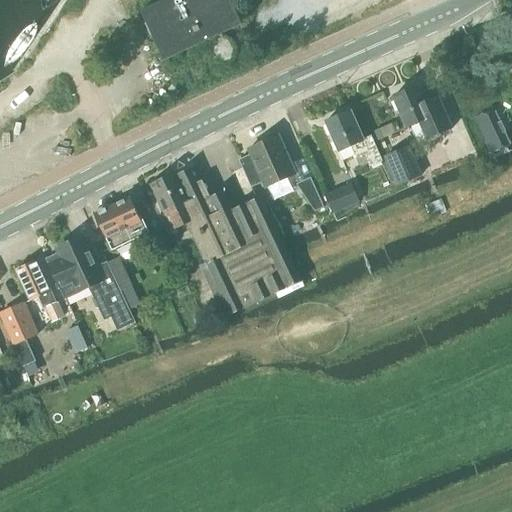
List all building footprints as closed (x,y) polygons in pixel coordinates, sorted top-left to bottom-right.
[(174,0),(176,3),(151,15),(169,53),(210,33),(215,43),(213,43),(210,52),(215,61),(225,65),(234,60),(238,50),(233,41),(224,38),(220,29),(235,22),(224,0),(174,0)] [(427,105),(420,88),(395,99),(408,129),(420,124),(427,142),(453,131),(440,99),(427,105)] [(475,120),(490,153),(492,156),(511,146),(511,141),(497,110),(475,120)] [(352,111),(326,123),(340,153),(352,148),(357,159),(365,155),(370,168),(383,162),(372,136),(364,140),(352,111)] [(397,134),(393,125),(375,132),(379,141),(397,134)] [(267,188),(296,175),(279,137),(250,149),(252,155),(240,161),(252,188),(265,183),(267,188)] [(398,186),(422,176),(410,148),(386,158),(398,186)] [(176,174),(153,185),(175,232),(188,226),(206,264),(200,267),(224,317),(231,314),(232,316),(277,295),(279,299),(305,287),(284,241),(263,198),(256,201),(233,212),(224,193),(210,199),(196,168),(177,176),(176,174)] [(316,212),(325,208),(312,178),(297,185),(316,212)] [(353,184),(325,195),(332,214),(360,203),(353,184)] [(142,222),(131,199),(112,208),(110,205),(95,212),(114,251),(150,234),(144,221),(142,222)] [(63,256),(49,262),(67,300),(81,294),(90,289),(105,321),(112,318),(119,332),(137,323),(128,303),(122,291),(109,264),(109,263),(97,268),(83,238),(59,249),(63,256)] [(120,259),(109,264),(122,291),(133,286),(120,259)] [(63,318),(50,289),(38,260),(17,269),(32,302),(40,298),(44,309),(47,308),(54,322),(63,318)] [(27,308),(3,318),(15,345),(24,367),(36,362),(27,340),(39,335),(27,308)]
